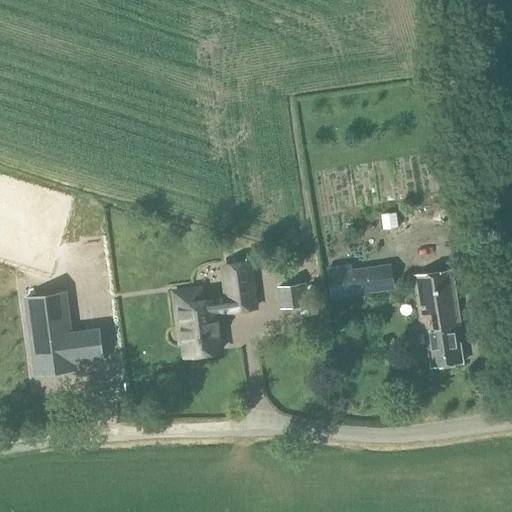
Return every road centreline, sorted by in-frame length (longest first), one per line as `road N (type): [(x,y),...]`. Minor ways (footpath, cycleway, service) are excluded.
road 1 (unclassified): [(511,298),(449,0)]
road 2 (unclassified): [(511,418),(389,433),(230,425)]
road 3 (track): [(0,442),(230,425)]
